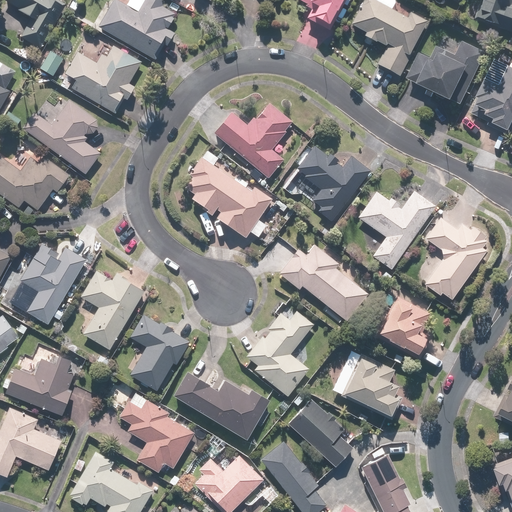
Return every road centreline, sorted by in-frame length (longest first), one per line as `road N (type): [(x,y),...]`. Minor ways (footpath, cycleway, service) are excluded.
road 1 (residential): [(227,294),(160,244),(142,218),(137,191),(146,161),(190,92),(252,60),(306,71),(399,138),(511,196)]
road 2 (residential): [(457,511),(438,454),(443,422),(511,289)]
